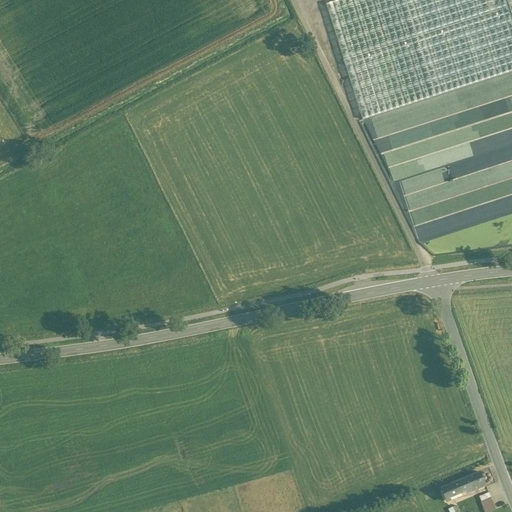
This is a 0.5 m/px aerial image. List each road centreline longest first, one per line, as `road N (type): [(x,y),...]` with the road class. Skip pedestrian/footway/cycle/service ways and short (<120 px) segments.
road 1 (secondary): [(432,282),(141,342),(0,359)]
road 2 (track): [(424,266),(292,0)]
road 3 (residential): [(432,282),(511,491)]
